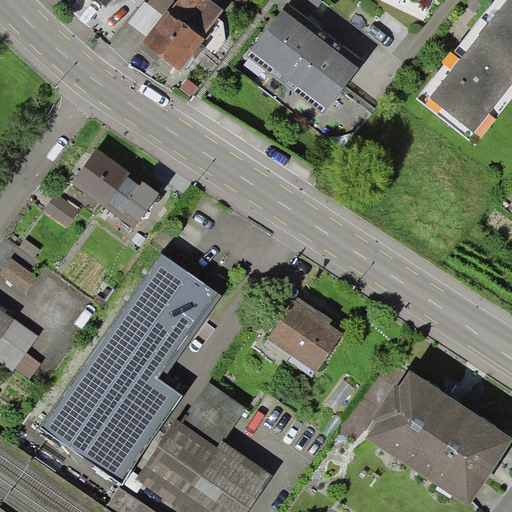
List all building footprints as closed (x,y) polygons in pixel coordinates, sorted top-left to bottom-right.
[(169,11),(176,1),(174,0),(149,0),(147,3),(145,1),(128,23),(146,37),(167,10),(169,11)] [(223,9),(211,0),(177,0),(176,1),(169,11),(167,10),(146,37),(142,42),(180,70),(191,56),(201,43),(205,38),(202,36),(223,9)] [(299,0),(315,11),(323,1),(321,0),(299,0)] [(410,0),(428,8),(432,0),(410,0)] [(511,98),(511,0),(494,0),(416,98),(475,145),(511,98)] [(359,67),(283,9),(250,51),(327,109),(359,67)] [(205,46),(201,43),(191,56),(195,59),(205,46)] [(327,109),(250,51),(246,56),(323,114),(327,109)] [(198,87),(187,78),(180,88),(191,96),(198,87)] [(161,194),(98,147),(72,182),(135,229),(161,194)] [(79,210),(56,193),(44,209),(67,226),(79,210)] [(40,250),(25,239),(20,246),(34,256),(40,250)] [(218,293),(162,253),(40,428),(121,482),(182,396),(162,381),(158,378),(218,293)] [(36,277),(11,258),(0,272),(25,292),(36,277)] [(158,378),(162,381),(222,296),(218,293),(158,378)] [(316,314),(295,299),(268,339),(293,356),(315,372),(343,334),(330,325),(333,320),(319,310),(316,314)] [(38,336),(0,308),(0,361),(13,371),(14,368),(26,352),(38,336)] [(41,363),(26,352),(14,368),(29,379),(41,363)] [(289,360),(311,377),(315,372),(293,356),(289,360)] [(511,440),(511,437),(410,370),(399,387),(394,383),(371,419),(376,422),(365,438),(468,507),(511,440)] [(223,442),(246,408),(209,383),(181,421),(218,447),(222,441),(223,442)] [(181,421),(177,419),(136,479),(184,511),(248,511),(273,475),(223,442),(222,441),(218,447),(181,421)] [(156,511),(119,487),(106,506),(114,511),(156,511)]
